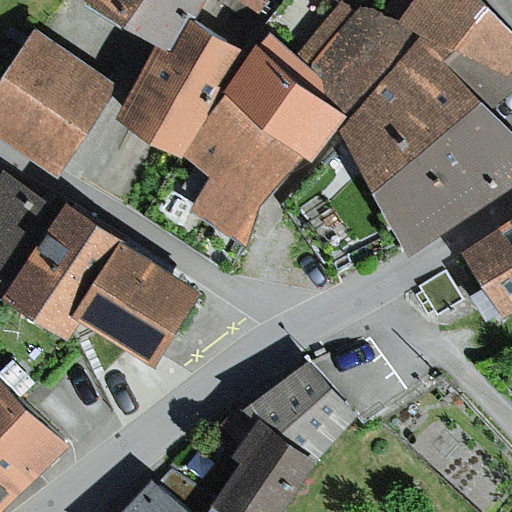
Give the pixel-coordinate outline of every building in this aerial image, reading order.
[(197,0),(90,0),(156,38),(169,46),(188,14),(197,0)] [(238,0),(258,13),(266,0),(238,0)] [(340,0),(338,0),(295,54),(322,77),(357,110),(424,33),(398,18),(340,0)] [(340,128),(372,186),(480,98),(488,107),(511,87),(511,74),(509,71),(511,68),(511,31),(482,0),(410,0),(398,18),(424,33),(357,110),(340,128)] [(240,47),(188,14),(169,46),(156,38),(118,112),(183,155),(196,127),(206,108),(240,47)] [(115,85),(30,28),(0,71),(0,133),(56,171),(115,85)] [(267,31),(224,91),(303,152),(308,157),(345,110),(323,96),(322,77),(295,54),(267,31)] [(224,91),(199,129),(273,182),(303,152),(224,91)] [(480,98),(372,186),(407,253),(511,186),(511,130),(488,107),(480,98)] [(199,129),(196,127),(183,155),(208,173),(259,202),(273,182),(199,129)] [(0,167),(0,265),(12,273),(58,203),(1,167),(0,167)] [(208,173),(190,208),(247,245),(259,202),(208,173)] [(71,307),(119,234),(61,198),(58,203),(12,273),(1,290),(63,331),(71,307)] [(511,307),(511,216),(511,215),(461,250),(483,285),(468,292),(484,318),(499,310),(501,313),(511,307)] [(200,288),(119,234),(71,307),(153,360),(200,288)] [(354,414),(309,360),(243,406),(254,418),(198,485),(211,494),(237,511),(276,511),(316,456),(354,414)] [(0,382),(0,511),(71,449),(0,382)] [(161,483),(151,476),(114,511),(237,511),(211,494),(198,485),(175,469),(161,483)]
